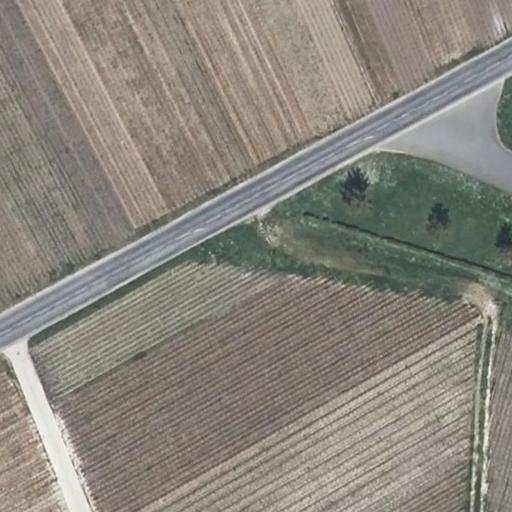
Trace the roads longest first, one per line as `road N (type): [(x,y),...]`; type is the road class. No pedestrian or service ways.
road 1 (tertiary): [(511,48),(0,324)]
road 2 (track): [(4,322),(77,511)]
